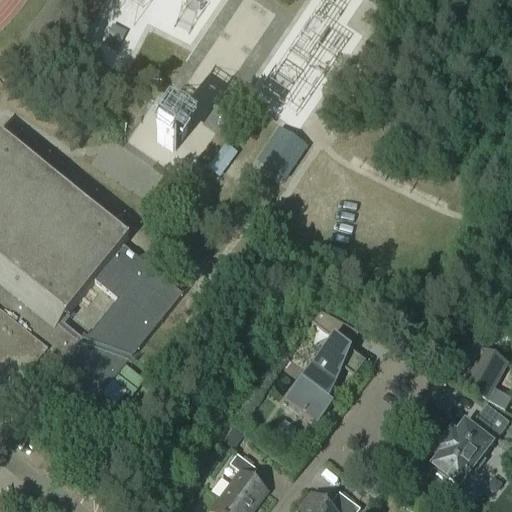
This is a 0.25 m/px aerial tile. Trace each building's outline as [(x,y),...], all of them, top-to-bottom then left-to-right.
[(261,165),(291,183),(311,149),(281,131),(261,165)] [(0,372),(20,389),(21,390),(23,387),(28,381),(38,369),(50,379),(83,338),(64,323),(94,285),(122,250),(128,243),(127,242),(126,243),(113,232),(124,218),(123,217),(122,219),(95,197),(97,196),(96,195),(94,196),(48,159),(49,158),(48,157),(47,158),(21,137),(22,136),(21,135),(20,137),(18,139),(13,145),(10,149),(6,146),(0,140),(0,372)] [(50,379),(43,387),(44,388),(45,387),(54,394),(53,395),(54,396),(55,395),(84,418),(74,431),(75,431),(84,419),(139,352),(145,345),(193,286),(192,285),(181,298),(153,275),(154,274),(152,272),(151,273),(132,258),(122,250),(94,285),(118,305),(88,343),(83,338),(50,379)] [(317,429),(365,365),(350,354),(358,337),(319,316),(311,327),(331,342),(284,405),(317,429)] [(506,368),(466,346),(446,383),(486,405),(506,368)] [(508,428),(486,410),(477,422),(476,421),(468,432),(464,429),(456,440),(450,436),(436,455),(441,459),(425,480),(426,481),(434,471),(458,490),(468,477),(471,480),(483,464),(480,461),(489,449),(488,447),(495,438),(498,440),(508,428)] [(222,446),(232,454),(242,441),(231,433),(222,446)] [(253,511),(266,496),(249,483),(256,473),(236,458),(229,469),(239,477),(213,511),(253,511)] [(376,504),(385,491),(371,481),(362,493),(376,504)] [(358,511),(338,497),(327,511),(311,500),(301,511),(358,511)]
